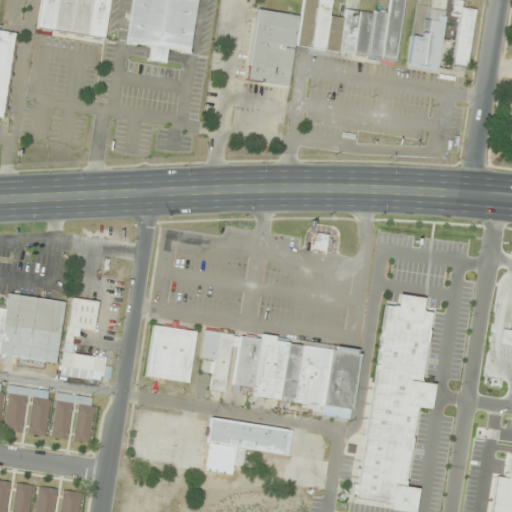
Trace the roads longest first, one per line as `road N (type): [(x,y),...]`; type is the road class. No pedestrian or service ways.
road 1 (secondary): [(511,200),(320,190),(0,202)]
road 2 (residential): [(106,511),(158,195)]
road 3 (residential): [(467,195),(500,0)]
